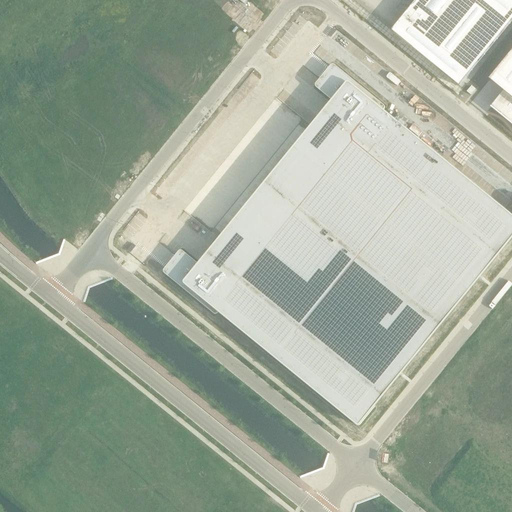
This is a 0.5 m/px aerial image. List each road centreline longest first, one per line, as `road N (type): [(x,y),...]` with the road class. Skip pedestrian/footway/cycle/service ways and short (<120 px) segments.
road 1 (unclassified): [(88,250),(356,467)]
road 2 (tertiary): [(314,511),(49,297)]
road 3 (unclassified): [(88,250),(291,0)]
road 4 (unclassified): [(314,0),(511,158)]
road 5 (unclassified): [(356,467),(511,277)]
